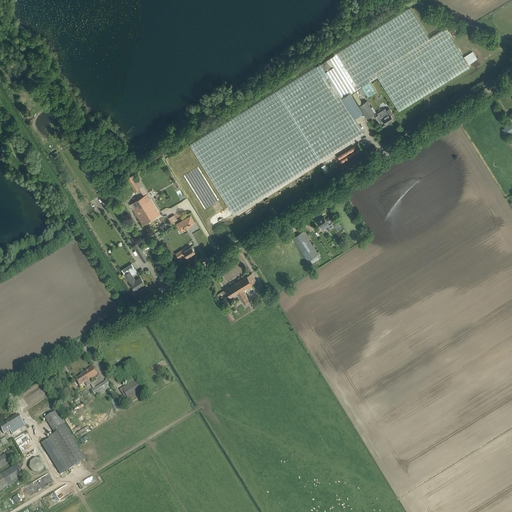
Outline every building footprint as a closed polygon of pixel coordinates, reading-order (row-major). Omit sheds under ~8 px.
[(411,8),(191,145),(233,214),(364,133),(354,118),(342,98),(350,93),(361,86),(368,97),(376,92),(369,81),(378,76),(399,111),(470,67),(446,28),(430,38),(411,8)] [(342,98),(354,118),(363,113),(350,93),(342,98)] [(370,116),(375,113),(367,101),(359,106),(367,118),(368,118),(370,117),(370,116)] [(379,115),(376,117),(380,122),(381,122),(382,123),(382,124),(383,127),(394,120),(391,115),(392,113),(389,108),(386,111),(385,109),(378,113),(379,115)] [(511,124),(502,130),(506,135),(511,131),(511,124)] [(336,155),(339,162),(358,153),(354,146),(336,155)] [(132,176),(127,179),(135,191),(139,188),(140,188),(135,181),(132,176)] [(100,198),(104,204),(111,200),(107,194),(100,198)] [(139,206),(147,201),(144,196),(131,204),(135,209),(133,209),(143,225),(148,222),(139,206)] [(151,199),(147,201),(139,206),(148,222),(160,214),(151,199)] [(170,223),(176,220),(174,214),(168,217),(170,223)] [(324,217),(317,221),(320,225),(321,226),(321,227),(323,230),(333,223),(335,225),(338,223),(332,214),(329,216),(329,217),(326,219),(324,217)] [(181,222),(176,224),(181,231),(184,229),(185,230),(190,228),(185,219),(181,222)] [(303,231),(293,238),(308,261),(318,254),(303,231)] [(148,260),(138,243),(134,246),(144,262),(148,260)] [(183,249),(176,253),(179,258),(185,254),(187,257),(195,252),(191,246),(184,251),(183,249)] [(135,268),(126,274),(132,283),(130,283),(135,290),(145,284),(142,280),(141,277),(136,280),(132,275),(138,272),(135,268)] [(256,281),(254,278),(252,273),(226,289),(231,297),(237,293),(244,304),(249,301),(243,290),(252,284),(256,281)] [(98,375),(95,371),(93,367),(81,374),(81,375),(75,379),(79,386),(85,383),(89,381),(88,380),(98,375)] [(111,387),(110,387),(109,385),(109,384),(107,380),(103,382),(106,387),(99,391),(96,387),(91,390),(94,395),(97,394),(98,396),(105,392),(106,393),(112,389),(111,387)] [(133,398),(142,392),(134,380),(121,388),(130,403),(134,401),(133,398)] [(24,426),(20,418),(17,414),(0,425),(0,427),(3,433),(9,430),(12,434),(24,426)] [(49,439),(41,444),(60,474),(85,459),(68,430),(64,424),(54,430),(56,433),(48,438),(49,439)] [(27,436),(31,444),(42,437),(37,430),(27,436)] [(0,474),(0,490),(8,486),(24,475),(17,463),(14,459),(17,457),(12,449),(0,456),(0,468),(12,461),(15,465),(0,474)] [(33,472),(39,473),(43,470),(44,464),(40,459),(35,458),(30,462),(29,468),(33,472)]
